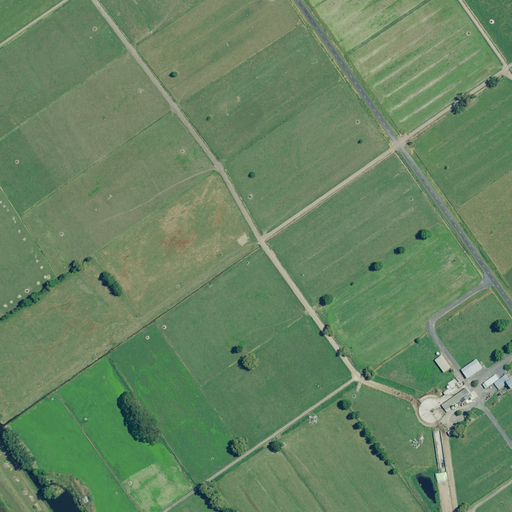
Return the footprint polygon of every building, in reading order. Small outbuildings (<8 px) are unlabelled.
[(450,368),(441,356),(435,360),(444,372),(450,368)] [(482,368),(476,359),(461,370),(468,379),(482,368)] [(460,374),(455,378),(458,382),(456,384),(458,389),(466,384),(460,374)] [(482,384),(486,389),(499,379),(496,374),(482,384)] [(511,376),(509,378),(506,374),(503,377),(511,389),(511,388),(511,376)] [(503,377),(494,383),(499,390),(507,383),(503,377)] [(448,389),(443,393),(445,395),(452,390),(450,387),(450,388),(450,387),(450,386),(449,386),(448,385),(447,386),(446,387),(446,388),(447,388),(447,389),(448,389)] [(466,388),(445,403),(443,400),(442,400),(442,399),(441,399),(441,398),(439,397),(438,397),(437,396),(435,395),(433,395),(432,395),(430,395),(429,395),(427,396),(425,396),(424,397),(423,398),(421,398),(420,400),(419,401),(422,404),(421,405),(420,407),(420,409),(419,411),(419,414),(420,416),(421,418),(422,419),(423,421),(425,422),(427,423),(429,424),(431,424),(433,424),(435,424),(437,423),(439,422),(441,420),(442,419),(443,417),(444,415),(444,412),(441,408),(442,407),(447,413),(451,410),(450,408),(451,407),(451,408),(451,409),(452,409),(452,410),(453,410),(454,410),(454,409),(455,409),(455,408),(454,407),(453,407),(455,405),(455,406),(455,407),(456,407),(457,407),(458,407),(458,406),(459,406),(470,398),(470,399),(471,400),(472,400),(473,400),(474,400),(478,397),(474,391),(470,394),(466,388)]
